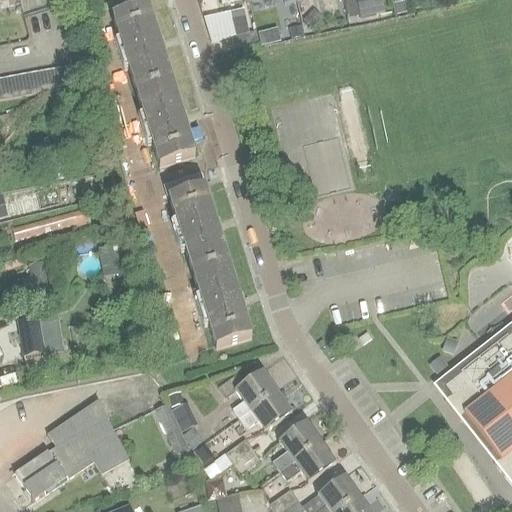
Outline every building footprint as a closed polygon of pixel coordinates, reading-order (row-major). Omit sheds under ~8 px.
[(381,0),(355,0),(360,19),(385,14),(381,0)] [(406,15),(403,4),(392,7),(395,18),(406,15)] [(134,96),(146,92),(158,89),(170,85),(146,9),(110,21),(134,96)] [(303,22),(312,31),(322,20),(313,11),(303,22)] [(303,39),(300,28),(288,31),(290,42),(303,39)] [(255,34),(230,40),(233,52),(258,46),(255,34)] [(59,72),(62,93),(74,91),(71,70),(59,72)] [(51,95),(62,93),(59,72),(48,74),(51,95)] [(37,76),(41,97),(51,95),(48,74),(37,76)] [(30,98),(41,97),(37,76),(26,77),(30,98)] [(15,79),(19,100),(30,98),(26,77),(15,79)] [(8,102),(19,100),(15,79),(5,81),(8,102)] [(0,103),(8,102),(5,81),(0,81),(0,103)] [(158,89),(146,92),(134,96),(157,172),(193,161),(170,85),(158,89)] [(0,119),(0,129),(1,132),(12,129),(8,117),(0,119)] [(77,134),(75,127),(64,129),(65,136),(77,134)] [(166,200),(204,188),(200,176),(162,188),(166,200)] [(167,202),(190,278),(202,274),(226,266),(203,191),(167,202)] [(13,245),(76,228),(78,234),(92,230),(87,212),(73,216),(10,233),(13,245)] [(42,285),(39,265),(28,267),(30,279),(31,287),(42,285)] [(226,266),(202,274),(190,278),(214,353),(250,341),(226,266)] [(55,318),(16,326),(22,358),(43,355),(43,351),(60,348),(55,318)] [(459,423),(464,419),(498,462),(493,466),(511,489),(511,333),(441,389),(449,399),(444,403),(459,423)] [(231,414),(238,423),(275,396),(260,376),(244,387),(236,378),(216,392),(224,403),(234,396),(241,406),(231,414)] [(183,407),(179,396),(167,400),(171,411),(183,407)] [(275,396),(238,423),(245,433),(255,425),(263,436),(290,417),(275,396)] [(46,439),(54,451),(105,419),(97,404),(46,439)] [(181,435),(197,427),(187,406),(171,414),(181,435)] [(166,408),(153,414),(180,470),(192,465),(188,456),(181,440),(166,408)] [(105,419),(54,451),(14,478),(32,505),(65,483),(66,485),(93,467),(99,480),(128,465),(106,424),(107,423),(105,419)] [(277,445),(285,456),(272,465),(279,475),(319,447),(304,426),(277,445)] [(202,445),(192,431),(183,438),(193,452),(202,445)] [(252,452),(244,442),(203,472),(210,482),(232,467),(252,452)] [(319,447),(279,475),(286,485),(298,475),(307,487),(334,468),(319,447)] [(214,459),(205,448),(195,456),(203,467),(214,459)] [(252,452),(232,467),(239,476),(259,462),(252,452)] [(342,511),(357,501),(342,480),(301,511),(342,511)] [(215,503),(225,501),(221,482),(204,486),(207,504),(215,503)] [(289,494),(268,509),(270,511),(285,511),(296,504),(289,494)] [(215,503),(217,511),(228,511),(238,510),(236,498),(225,501),(215,503)] [(365,511),(357,501),(342,511),(365,511)]
